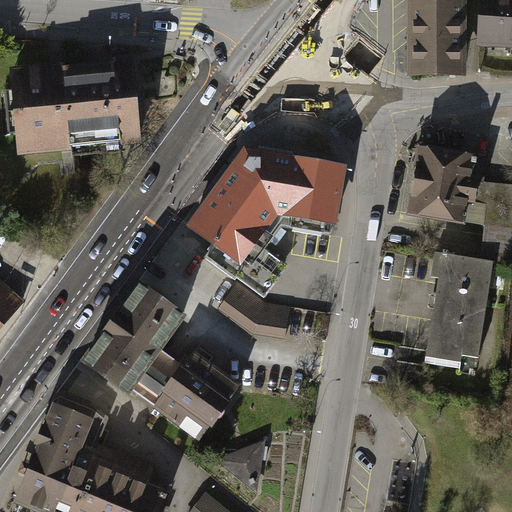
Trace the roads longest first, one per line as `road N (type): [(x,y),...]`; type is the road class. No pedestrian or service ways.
road 1 (primary): [(0,411),(272,46)]
road 2 (residential): [(319,511),(375,175),(368,113)]
road 3 (tertiary): [(0,6),(192,21),(272,46)]
road 4 (residential): [(511,100),(368,113)]
